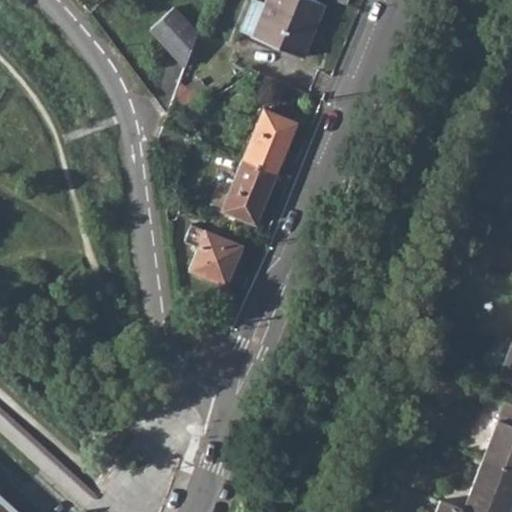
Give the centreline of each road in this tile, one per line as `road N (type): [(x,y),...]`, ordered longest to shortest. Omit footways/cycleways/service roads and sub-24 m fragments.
road 1 (residential): [(49,0),(103,63),(124,115),(162,340),(190,383),(232,405)]
road 2 (residential): [(398,0),(232,405)]
